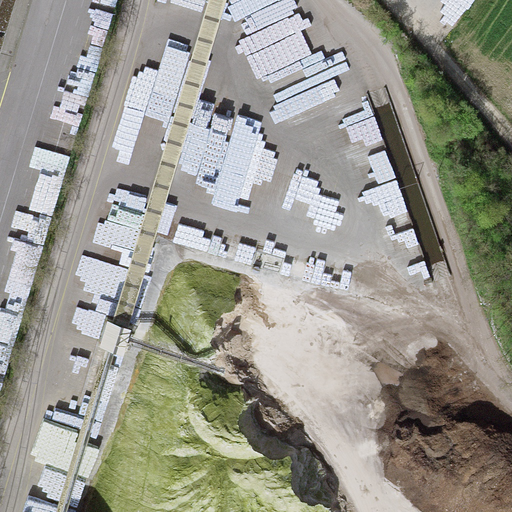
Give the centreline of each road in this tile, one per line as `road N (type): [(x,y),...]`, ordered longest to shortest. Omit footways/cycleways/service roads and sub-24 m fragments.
road 1 (unknown): [(349,0),(404,119),(474,322),(511,377)]
road 2 (track): [(511,137),(391,0)]
